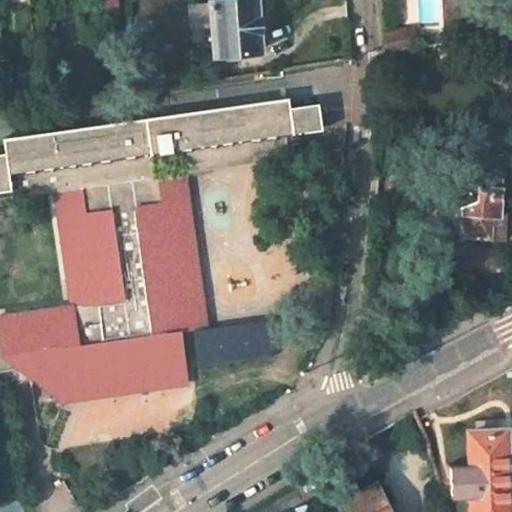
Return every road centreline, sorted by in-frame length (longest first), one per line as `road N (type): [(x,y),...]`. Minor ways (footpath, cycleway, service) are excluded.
road 1 (unclassified): [(349,406),(339,390),(359,243),(370,0)]
road 2 (tertiary): [(171,511),(349,406)]
road 3 (tertiary): [(349,406),(511,327)]
